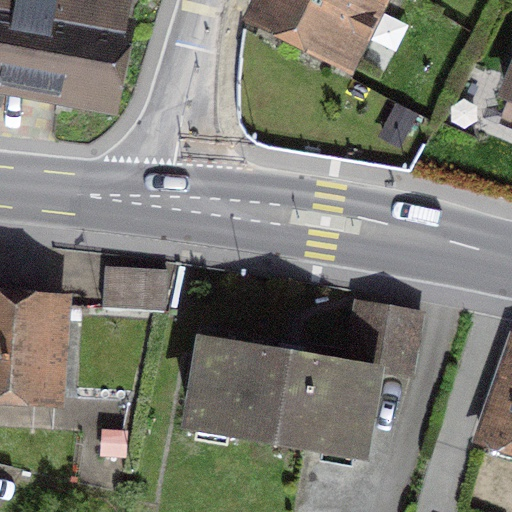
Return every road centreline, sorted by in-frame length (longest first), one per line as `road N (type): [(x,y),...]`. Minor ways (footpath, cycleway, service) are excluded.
road 1 (secondary): [(511,255),(324,221),(166,204)]
road 2 (residential): [(166,204),(204,0)]
road 3 (secondary): [(166,204),(0,186)]
